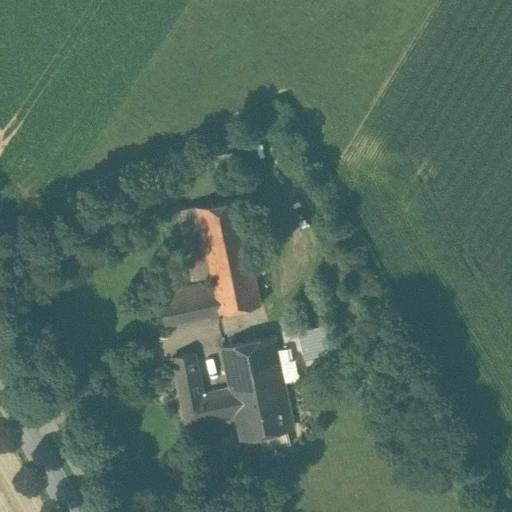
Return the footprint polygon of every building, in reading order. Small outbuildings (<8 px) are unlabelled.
[(255,234),(246,194),(239,196),(247,235),(255,234)] [(239,196),(198,204),(212,273),(213,278),(220,312),(261,303),(247,235),(239,196)] [(198,204),(175,209),(190,277),(212,273),(198,204)] [(213,278),(159,289),(166,323),(220,312),(213,278)] [(271,334),(223,343),(232,386),(234,401),(254,397),(252,390),(281,384),(281,385),(302,381),(299,365),(278,369),(271,334)] [(200,392),(192,352),(173,356),(186,421),(236,411),(234,401),(232,386),(200,392)] [(281,384),(252,390),(254,397),(234,401),(236,411),(242,438),(289,429),(281,385),(281,384)]
